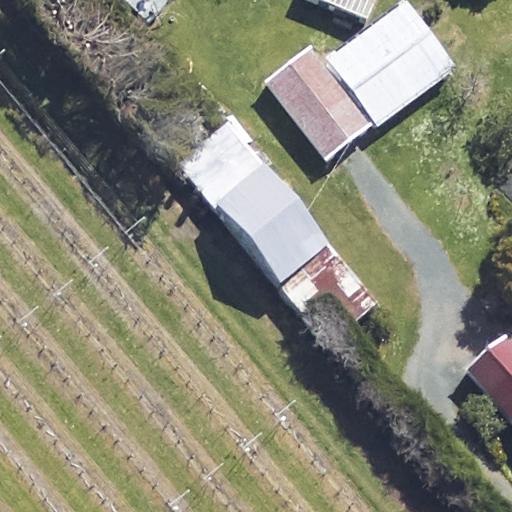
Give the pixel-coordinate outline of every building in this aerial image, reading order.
[(173,0),(117,0),(116,2),(145,30),(173,0)] [(379,0),(300,0),(364,31),(379,0)] [(323,166),(405,104),(363,50),(327,77),(309,53),(263,88),(323,166)] [(335,241),(239,134),(191,178),(287,285),(335,241)] [(511,333),(468,369),(511,422),(511,333)]
